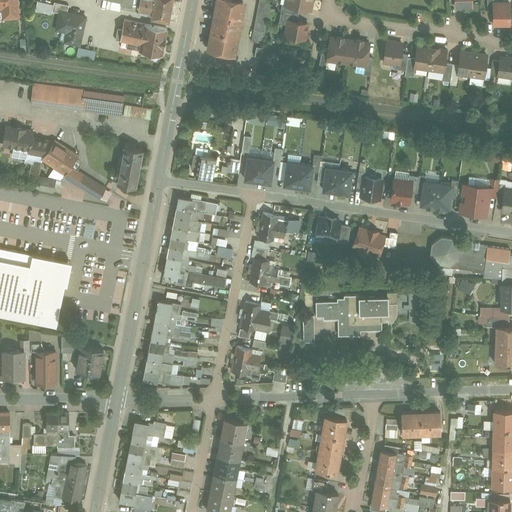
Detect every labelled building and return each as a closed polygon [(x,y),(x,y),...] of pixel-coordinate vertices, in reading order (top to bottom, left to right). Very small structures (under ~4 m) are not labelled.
[(0,0),(0,4),(3,5),(3,6),(4,17),(17,15),(16,0),(0,0)] [(33,0),(32,9),(48,13),(50,3),(36,0),(33,0)] [(231,0),(219,0),(218,5),(214,7),(216,10),(211,33),(209,35),(212,39),(210,49),(221,51),(221,52),(227,53),(228,50),(236,52),(238,42),(236,39),(241,15),(240,13),(242,3),(231,0)] [(272,0),(270,0),(258,0),(251,40),(263,42),(272,0)] [(286,0),(286,4),(298,7),(311,9),(312,0),(286,0)] [(69,4),(54,1),(52,10),(60,12),(61,11),(67,13),(69,4)] [(494,2),(494,11),(494,24),(510,24),(510,2),(494,2)] [(154,6),(140,3),(139,9),(153,12),(154,6)] [(298,7),(286,4),(282,3),(281,9),(282,10),(297,13),(298,7)] [(171,7),(155,4),(153,12),(152,17),(169,20),(171,7)] [(297,13),(282,10),(279,23),(288,24),(289,19),(298,21),(299,13),(297,13)] [(67,13),(61,11),(60,12),(57,28),(67,30),(65,41),(80,44),(86,16),(76,14),(76,15),(67,13)] [(145,23),(125,19),(123,30),(143,34),(145,23)] [(298,21),(289,19),(288,24),(287,28),(289,28),(288,35),(306,38),(308,29),(307,29),(308,23),(298,21)] [(167,28),(145,23),(143,34),(142,37),(165,41),(166,37),(166,36),(167,28)] [(143,34),(123,30),(121,40),(135,43),(141,44),(142,37),(143,34)] [(356,40),(344,38),(344,37),(337,36),(337,37),(331,36),(329,51),(327,60),(328,60),(346,62),(345,70),(346,70),(347,62),(365,65),(366,65),(367,56),(369,42),(363,41),(363,39),(357,38),(356,40)] [(165,41),(142,37),(141,44),(140,50),(162,54),(164,46),(165,41)] [(396,41),(388,40),(387,41),(386,49),(384,50),(384,55),(385,56),(384,59),(392,60),(391,62),(395,62),(394,68),(399,69),(401,53),(403,43),(396,42),(396,41)] [(428,46),(418,45),(416,57),(414,67),(415,67),(429,69),(432,46),(428,46)] [(75,46),(73,56),(91,60),(93,50),(75,46)] [(447,49),(437,48),(437,47),(432,46),(429,69),(438,70),(440,69),(444,69),(443,71),(444,71),(445,62),(447,49)] [(322,50),(319,66),(327,67),(328,60),(327,60),(329,51),(322,50)] [(474,52),(461,50),(459,64),(458,73),(471,75),(474,52)] [(487,54),(474,52),(471,75),(484,76),(487,54)] [(408,54),(401,53),(399,69),(406,70),(408,56),(408,54)] [(373,57),(367,56),(366,65),(365,65),(364,74),(371,75),(373,57)] [(416,57),(408,56),(406,70),(405,74),(414,75),(415,67),(414,67),(416,57)] [(511,57),(507,56),(506,57),(501,56),(500,60),(498,73),(499,73),(511,75),(511,76),(511,57),(511,58),(511,57)] [(500,60),(493,59),(490,75),(499,76),(499,73),(498,73),(500,60)] [(453,63),(445,62),(444,71),(443,71),(442,79),(451,81),(452,72),(453,63)] [(124,95),(85,89),(82,109),(121,115),(124,95)] [(153,108),(125,104),(124,115),(151,119),(153,108)] [(261,124),(263,114),(248,112),(246,121),(261,124)] [(283,115),(266,114),(265,123),(282,124),(283,115)] [(296,126),(297,118),(284,115),(282,123),(296,126)] [(25,128),(14,126),(14,127),(7,126),(3,144),(29,149),(30,149),(32,137),(33,131),(25,129),(25,128)] [(247,150),(250,136),(241,134),(238,148),(247,150)] [(53,141),(32,137),(30,149),(29,149),(29,152),(44,155),(53,141)] [(78,155),(54,139),(53,141),(44,155),(42,157),(60,168),(66,173),(71,165),(78,155)] [(143,149),(125,145),(123,156),(121,155),(117,171),(120,172),(118,182),(135,185),(143,149)] [(500,151),(485,149),(484,156),(489,157),(489,159),(499,160),(500,151)] [(216,157),(194,154),(192,166),(197,167),(196,173),(195,175),(213,178),(213,177),(212,177),(216,157)] [(258,178),(261,156),(250,155),(247,177),(258,178)] [(273,157),(261,156),(258,178),(270,180),(273,157)] [(240,162),(230,159),(228,166),(227,171),(239,173),(240,162)] [(284,182),(297,184),(300,162),(287,160),(284,182)] [(313,164),(300,162),(297,184),(310,186),(313,164)] [(106,187),(71,165),(66,173),(65,175),(73,180),(78,184),(78,183),(100,196),(106,187)] [(336,191),(339,168),(328,167),(325,190),(336,191)] [(66,173),(60,168),(54,177),(62,179),(65,175),(66,173)] [(352,170),(339,168),(336,191),(349,193),(352,170)] [(359,170),(357,187),(363,188),(365,176),(366,170),(359,170)] [(56,179),(29,174),(27,186),(53,191),(56,179)] [(419,175),(409,174),(408,180),(412,181),(411,192),(416,193),(417,192),(419,175)] [(426,175),(419,174),(419,175),(417,192),(422,193),(424,180),(425,180),(426,175)] [(372,175),(369,176),(365,176),(363,188),(362,196),(379,198),(382,178),(377,178),(376,175),(372,175)] [(499,179),(491,177),(490,186),(490,187),(489,195),(497,196),(499,179)] [(408,180),(394,179),(391,199),(397,200),(397,202),(403,202),(403,201),(409,202),(411,192),(412,181),(408,180)] [(459,180),(452,179),(451,184),(452,184),(450,197),(456,198),(459,180)] [(425,180),(424,180),(422,193),(421,203),(428,204),(427,206),(433,207),(433,205),(435,205),(438,182),(425,180)] [(451,184),(438,182),(435,205),(437,205),(436,207),(442,208),(442,206),(449,207),(450,197),(452,184),(451,184)] [(490,186),(464,183),(463,193),(465,194),(464,200),(462,200),(460,211),(486,214),(489,195),(490,187),(490,186)] [(511,187),(505,187),(504,195),(502,211),(511,212),(511,187)] [(206,201),(179,195),(177,206),(191,209),(191,208),(196,209),(202,211),(205,211),(206,201)] [(218,202),(207,200),(206,201),(205,211),(216,213),(218,202)] [(191,209),(177,206),(175,216),(194,219),(196,209),(191,208),(191,209)] [(278,215),(263,212),(261,224),(276,227),(277,220),(278,215)] [(194,219),(175,216),(173,225),(193,229),(195,230),(197,220),(194,219)] [(327,218),(319,216),(316,235),(337,238),(338,238),(340,224),(341,220),(336,219),(337,218),(327,216),(327,218)] [(81,235),(91,236),(93,220),(82,219),(81,235)] [(284,221),(277,220),(276,227),(286,229),(286,226),(287,222),(284,221)] [(295,223),(287,222),(286,226),(289,227),(289,229),(294,230),(295,223)] [(276,227),(261,224),(258,237),(273,240),(276,227)] [(351,225),(340,224),(338,238),(337,238),(337,241),(348,243),(351,225)] [(193,229),(173,225),(171,235),(188,239),(191,239),(193,229)] [(208,242),(223,246),(227,229),(212,226),(208,242)] [(286,229),(276,227),(273,240),(278,241),(279,236),(284,237),(285,232),(286,229)] [(378,231),(367,228),(367,229),(360,227),(356,239),(363,241),(359,251),(370,255),(371,251),(378,254),(379,252),(381,252),(383,247),(381,245),(385,235),(378,233),(378,231)] [(398,232),(390,231),(388,247),(396,248),(398,232)] [(188,239),(171,235),(169,245),(186,248),(188,249),(190,241),(188,241),(188,239)] [(488,245),(457,241),(454,237),(442,235),(432,242),(430,254),(438,264),(450,266),(450,265),(451,266),(484,271),(488,245)] [(186,248),(169,245),(167,255),(184,258),(185,253),(186,248)] [(511,248),(488,245),(484,271),(484,273),(502,275),(503,266),(511,266),(511,253),(510,253),(511,248)] [(0,315),(58,327),(71,261),(0,246),(0,315)] [(248,254),(262,257),(264,248),(250,246),(248,254)] [(184,258),(167,255),(165,265),(189,269),(195,271),(196,265),(188,264),(189,259),(184,258)] [(270,259),(255,256),(252,268),(277,273),(279,266),(272,264),(269,263),(270,259)] [(189,269),(165,265),(163,275),(177,278),(176,283),(185,285),(184,289),(185,289),(187,276),(188,271),(189,269)] [(511,266),(503,266),(502,275),(502,277),(511,277),(511,266)] [(277,273),(252,268),(250,281),(264,284),(264,285),(271,286),(272,281),(279,282),(279,283),(290,285),(292,276),(289,276),(280,274),(277,273)] [(202,272),(197,271),(195,271),(189,269),(188,271),(187,276),(211,280),(212,274),(202,272)] [(455,288),(467,294),(472,283),(459,278),(455,288)] [(511,282),(502,282),(502,307),(510,307),(511,307),(511,282)] [(409,290),(387,291),(387,295),(388,295),(389,312),(382,312),(382,320),(388,320),(388,322),(389,322),(389,320),(394,320),(394,318),(395,317),(396,316),(397,314),(397,312),(410,312),(410,318),(421,318),(421,290),(409,290)] [(344,294),(344,297),(338,297),(338,300),(323,300),(323,314),(324,315),(338,314),(339,334),(361,333),(361,329),(382,328),(382,320),(382,312),(389,312),(388,295),(387,295),(360,296),(360,294),(344,294)] [(189,297),(188,305),(195,306),(197,299),(189,297)] [(180,304),(159,300),(157,309),(178,313),(180,304)] [(261,304),(246,300),(243,313),(269,318),(270,310),(260,308),(261,304)] [(502,307),(481,306),(480,315),(509,319),(510,307),(502,307)] [(178,313),(157,309),(155,319),(176,323),(177,317),(181,318),(182,314),(178,313)] [(279,312),(270,310),(269,318),(270,318),(277,320),(279,312)] [(269,318),(243,313),(241,326),(256,329),(257,326),(268,328),(270,318),(269,318)] [(323,314),(303,314),(304,341),(315,340),(314,315),(324,315),(323,314)] [(176,323),(155,319),(153,329),(167,331),(168,326),(175,327),(176,323)] [(276,340),(285,341),(286,324),(278,324),(276,340)] [(179,330),(175,327),(168,326),(167,331),(178,334),(184,335),(185,335),(198,336),(198,332),(185,331),(179,330)] [(511,326),(497,326),(497,344),(496,344),(496,345),(511,345),(511,326)] [(78,330),(61,327),(60,334),(62,335),(76,338),(78,330)] [(251,330),(240,328),(239,335),(249,337),(251,330)] [(42,331),(30,329),(30,339),(30,341),(30,343),(42,343),(42,331)] [(167,331),(153,329),(151,339),(165,341),(166,336),(177,338),(177,337),(178,334),(167,331)] [(76,338),(62,335),(62,351),(75,351),(76,338)] [(268,341),(254,338),(253,345),(267,347),(268,341)] [(165,341),(151,339),(149,348),(168,352),(170,344),(169,343),(170,342),(165,341)] [(104,348),(81,344),(76,369),(99,373),(104,348)] [(253,348),(237,345),(235,357),(250,361),(252,353),(253,348)] [(511,345),(496,345),(497,345),(496,363),(511,363),(511,345)] [(14,349),(12,347),(8,347),(6,349),(4,349),(4,367),(4,376),(7,376),(12,376),(12,375),(16,375),(17,376),(24,376),(24,357),(24,349),(14,349)] [(168,352),(149,348),(147,358),(164,361),(165,356),(174,357),(175,353),(168,352)] [(56,350),(36,350),(36,382),(56,382),(56,350)] [(262,355),(252,353),(250,361),(260,362),(262,355)] [(392,354),(373,354),(374,366),(393,366),(392,354)] [(250,361),(235,357),(232,369),(248,372),(250,361)] [(164,361),(147,358),(145,368),(159,371),(162,371),(164,361)] [(260,362),(250,361),(248,372),(253,373),(254,369),(258,370),(260,362)] [(159,371),(145,368),(143,378),(157,381),(159,371)] [(162,371),(159,371),(157,381),(164,382),(169,383),(171,373),(166,372),(162,371)] [(177,374),(171,373),(169,383),(175,384),(182,384),(184,375),(183,375),(177,374)] [(511,409),(495,409),(494,409),(494,410),(495,410),(494,428),(511,428),(511,409)] [(440,411),(421,412),(421,411),(422,433),(422,432),(440,432),(441,432),(440,411),(440,410),(440,411)] [(421,412),(402,412),(402,433),(403,434),(403,433),(421,432),(421,433),(422,433),(421,411),(421,412)] [(10,412),(0,412),(0,460),(10,460),(10,444),(10,412)] [(49,428),(49,433),(35,433),(35,444),(58,444),(58,412),(47,412),(47,428),(49,428)] [(69,412),(58,412),(58,444),(58,446),(74,446),(75,436),(69,435),(69,412)] [(347,419),(326,415),(325,415),(325,416),(326,416),(323,433),(343,437),(347,419),(347,420),(347,419)] [(247,422),(225,418),(222,437),(243,441),(247,422)] [(298,436),(301,420),(291,418),(287,434),(298,436)] [(154,424),(135,420),(133,430),(150,434),(154,434),(159,435),(165,436),(164,436),(166,423),(155,421),(154,424)] [(32,423),(24,423),(23,437),(32,437),(32,423)] [(511,428),(494,428),(494,447),(511,447),(511,428)] [(150,434),(133,430),(131,440),(147,443),(152,444),(154,434),(150,434)] [(343,437),(323,433),(319,451),(340,455),(343,437)] [(243,441),(222,437),(218,455),(239,459),(243,441)] [(286,438),(284,451),(293,453),(295,439),(286,438)] [(147,443),(131,440),(129,450),(147,453),(148,448),(146,448),(147,443)] [(175,448),(191,450),(192,441),(176,440),(175,448)] [(22,445),(10,444),(10,460),(20,461),(22,445)] [(399,446),(385,444),(384,449),(398,452),(399,446)] [(264,446),(264,454),(275,455),(276,447),(264,446)] [(511,447),(494,447),(493,466),(511,466),(511,447)] [(384,449),(382,449),(381,458),(394,461),(395,460),(400,461),(405,459),(406,454),(406,453),(398,452),(384,449)] [(147,453),(129,450),(127,460),(141,463),(149,464),(150,454),(147,453)] [(340,455),(319,451),(316,469),(337,473),(337,472),(340,455)] [(239,459),(218,455),(215,473),(236,477),(239,459)] [(176,459),(160,456),(159,459),(159,461),(175,464),(176,459)] [(394,461),(381,458),(379,467),(393,469),(394,461)] [(74,461),(61,459),(58,471),(57,471),(57,473),(58,473),(57,478),(83,483),(85,472),(83,472),(85,465),(86,465),(87,464),(74,461)] [(400,461),(395,460),(394,461),(393,469),(401,471),(403,471),(404,465),(405,459),(400,461)] [(141,463),(127,460),(125,470),(147,474),(148,469),(140,467),(141,463)] [(511,466),(493,466),(493,485),(492,485),(493,485),(493,486),(511,486),(511,466)] [(393,469),(379,467),(377,475),(391,478),(393,469)] [(401,471),(393,469),(391,478),(401,480),(402,474),(400,474),(401,471)] [(147,474),(125,470),(123,479),(140,483),(143,483),(144,479),(150,480),(151,479),(151,475),(147,474)] [(236,477),(215,473),(211,492),(233,496),(236,477)] [(391,478),(377,475),(376,484),(397,488),(398,484),(400,485),(401,480),(391,478)] [(57,478),(54,477),(52,483),(57,484),(55,495),(79,500),(83,483),(57,478)] [(328,480),(314,477),(312,488),(317,489),(318,489),(326,490),(328,480)] [(140,483),(123,479),(121,489),(138,493),(140,483)] [(436,486),(422,483),(421,492),(434,494),(436,486)] [(397,488),(376,484),(374,493),(394,496),(398,498),(399,495),(400,492),(396,491),(397,488)] [(138,493),(121,489),(119,499),(132,502),(132,505),(147,508),(149,500),(152,501),(153,495),(138,493)] [(326,490),(318,489),(317,489),(317,490),(314,507),(335,511),(338,493),(339,493),(338,493),(326,490)] [(168,492),(154,490),(153,495),(155,496),(167,498),(168,492)] [(447,491),(448,499),(463,499),(462,491),(447,491)] [(229,511),(233,496),(211,492),(208,509),(207,509),(207,510),(208,510),(218,511),(229,511)] [(374,493),(372,502),(387,505),(387,504),(388,495),(374,493)] [(0,511),(9,511),(12,497),(0,495),(0,511)] [(419,504),(397,500),(398,498),(394,496),(388,495),(387,504),(388,505),(388,507),(405,511),(405,510),(417,511),(419,504)] [(399,495),(398,498),(397,500),(419,504),(433,506),(434,498),(420,496),(419,498),(399,495)] [(167,498),(155,496),(154,502),(166,504),(167,498)] [(40,511),(42,502),(12,497),(9,511),(40,511)] [(510,499),(489,498),(489,499),(488,511),(509,511),(510,499),(511,499),(510,499)] [(387,505),(372,502),(371,508),(385,511),(387,505)]
